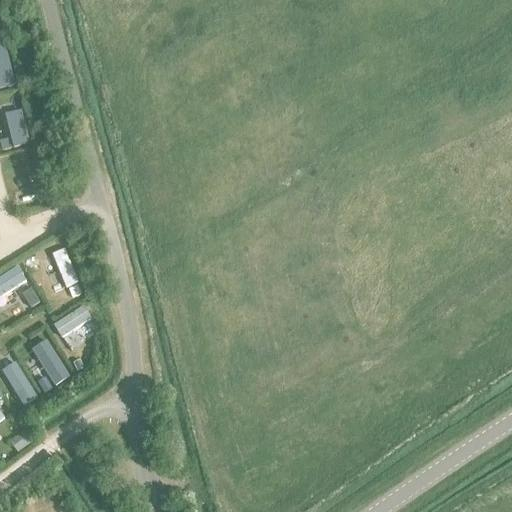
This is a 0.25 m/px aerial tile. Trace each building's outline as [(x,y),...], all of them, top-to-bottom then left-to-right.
[(65,254),(52,259),(65,293),(78,288),(65,254)] [(32,255),(22,262),(28,271),(38,265),(32,255)] [(20,272),(0,284),(0,298),(27,283),(20,272)] [(30,291),(22,296),(31,309),(39,304),(30,291)] [(81,313),(54,329),(61,340),(87,324),(81,313)] [(48,343),(35,351),(57,390),(71,382),(48,343)] [(28,392),(9,361),(0,365),(0,371),(17,399),(28,392)] [(80,363),(72,367),(76,375),(84,370),(80,363)] [(47,385),(39,391),(43,397),(51,391),(47,385)] [(23,434),(10,444),(17,455),(31,445),(23,434)]
